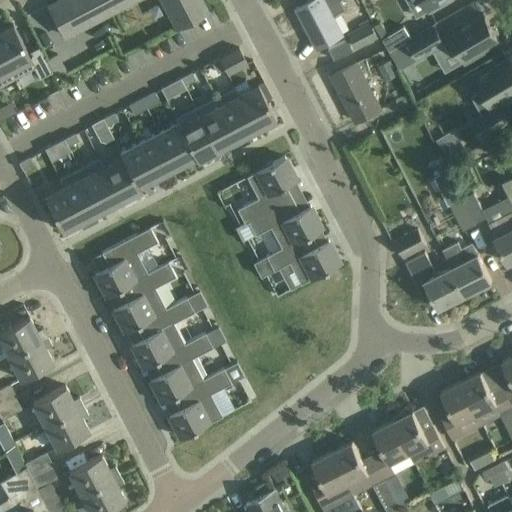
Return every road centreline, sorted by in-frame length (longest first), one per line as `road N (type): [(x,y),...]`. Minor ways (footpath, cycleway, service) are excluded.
road 1 (residential): [(370,345),(362,233),(244,0)]
road 2 (residential): [(178,507),(50,267)]
road 3 (residential): [(178,507),(359,365),(370,345)]
road 4 (residential): [(370,345),(458,342),(511,315)]
